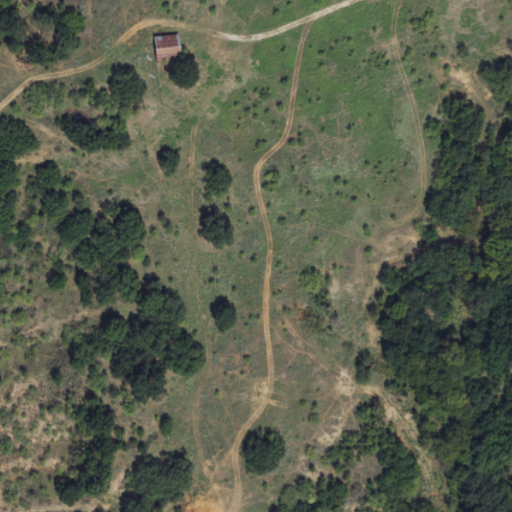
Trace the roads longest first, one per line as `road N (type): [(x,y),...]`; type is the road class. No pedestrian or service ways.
road 1 (residential): [(229,177),(295,151),(295,233),(254,254),(224,233),(229,177)]
road 2 (residential): [(511,88),(300,121)]
road 3 (residential): [(295,151),(294,0)]
